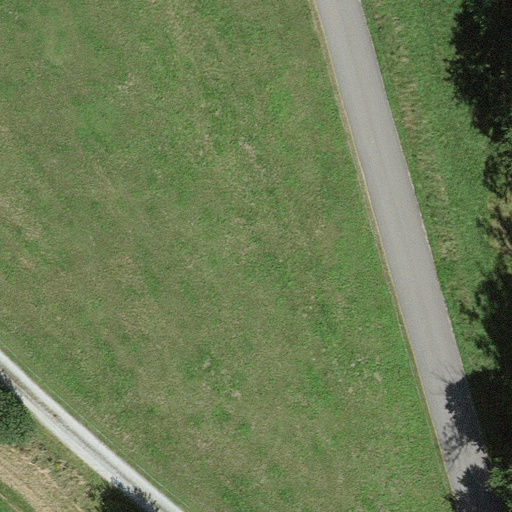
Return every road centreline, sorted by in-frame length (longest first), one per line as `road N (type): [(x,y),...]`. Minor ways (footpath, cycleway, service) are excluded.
road 1 (unclassified): [(335,0),(479,511)]
road 2 (track): [(158,511),(0,373)]
